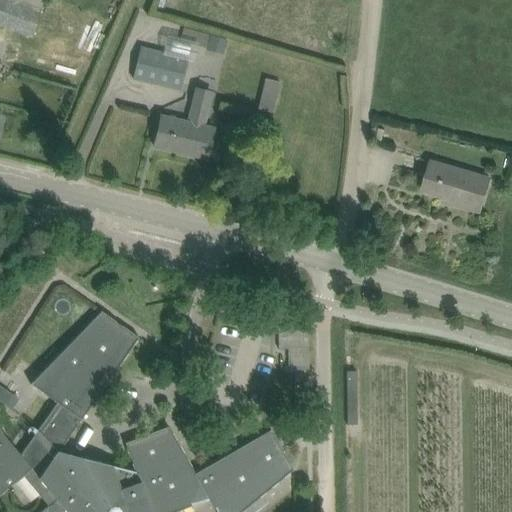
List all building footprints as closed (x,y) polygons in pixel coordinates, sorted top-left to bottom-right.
[(0,0),(0,26),(32,38),(36,25),(42,9),(16,0),(0,0)] [(206,48),(210,35),(184,28),(180,41),(206,48)] [(211,36),(207,49),(223,54),(227,41),(211,36)] [(188,57),(141,46),(134,78),(180,90),(188,57)] [(207,159),(215,126),(207,124),(210,109),(191,104),(187,120),(162,114),(154,147),(207,159)] [(480,212),(491,179),(432,161),(423,190),(453,199),(451,203),(480,212)] [(59,451),(74,430),(91,406),(139,337),(102,311),(31,383),(58,402),(47,416),(21,454),(0,428),(0,493),(23,475),(48,506),(40,511),(174,511),(193,505),(193,503),(208,497),(215,510),(216,509),(218,511),(241,511),(293,470),(294,469),(283,449),(279,443),(273,431),(272,430),(234,451),(196,473),(169,426),(125,443),(138,472),(59,451)] [(285,369),(312,369),(312,327),(279,327),(280,349),(285,349),(285,369)]
